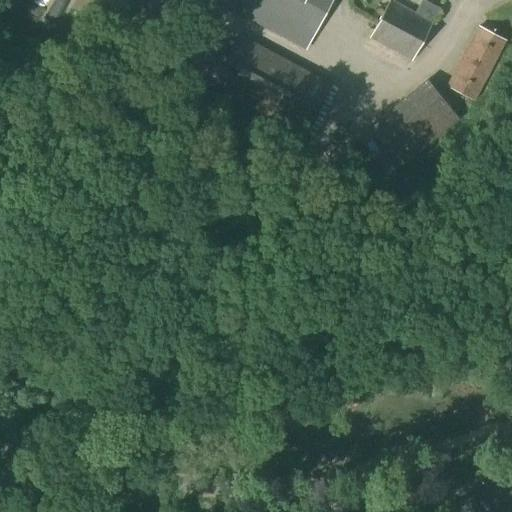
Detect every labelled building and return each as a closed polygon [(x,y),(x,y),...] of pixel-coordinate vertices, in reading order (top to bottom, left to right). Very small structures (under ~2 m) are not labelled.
[(147,48),(171,0),(74,0),(70,7),(147,48)] [(215,0),(306,49),(332,0),(215,0)] [(410,61),(431,22),(389,0),(388,0),(368,38),(410,61)] [(477,103),(509,43),(478,27),(446,87),(477,103)] [(302,137),(330,85),(236,34),(208,86),(302,137)] [(412,156),(457,120),(425,80),(380,117),(382,119),(368,130),(398,168),(412,156)] [(345,129),(356,116),(345,107),(334,120),(345,129)]
